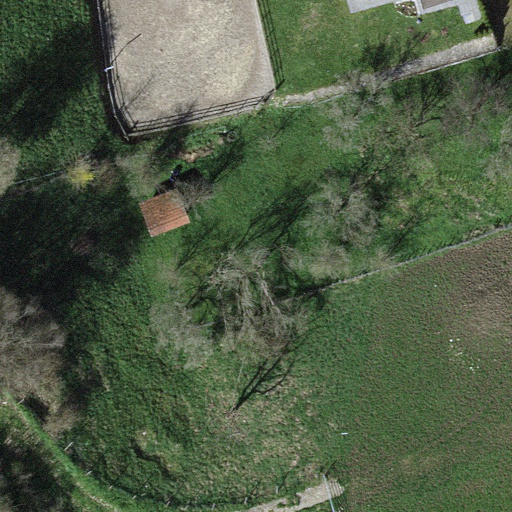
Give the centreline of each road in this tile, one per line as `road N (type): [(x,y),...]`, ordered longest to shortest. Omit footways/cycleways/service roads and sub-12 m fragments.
road 1 (track): [(511,419),(298,511)]
road 2 (track): [(105,511),(0,415)]
